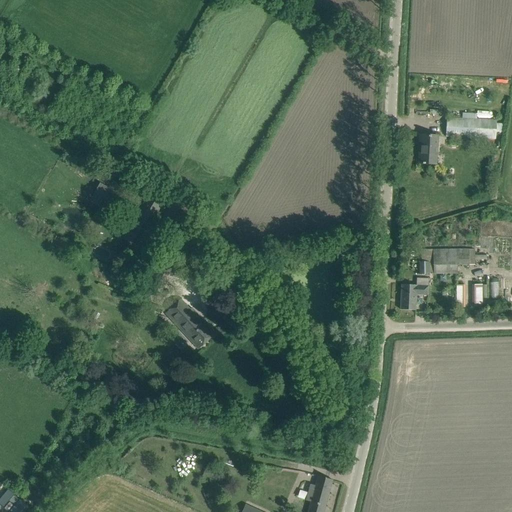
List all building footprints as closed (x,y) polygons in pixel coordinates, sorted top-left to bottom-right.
[(497,120),(447,118),(446,136),(496,139),(497,120)] [(425,163),(435,164),(437,136),(422,135),(421,153),(419,153),(419,154),(420,154),(419,163),(422,163),(422,164),(425,164),(425,163)] [(162,205),(148,196),(120,180),(118,184),(145,201),(123,239),(137,247),(162,205)] [(107,211),(115,198),(99,189),(91,202),(107,211)] [(422,262),(420,262),(420,274),(429,274),(429,273),(457,273),(457,265),(469,265),(469,249),(422,250),(422,262)] [(117,257),(114,263),(120,267),(124,261),(117,257)] [(167,280),(156,274),(147,289),(158,295),(167,280)] [(429,280),(429,279),(417,279),(417,285),(402,285),(400,310),(415,310),(416,295),(428,295),(429,280)] [(458,303),(467,303),(467,284),(458,284),(458,303)] [(487,306),(488,284),(474,284),(474,306),(487,306)] [(165,313),(198,349),(215,334),(192,308),(190,309),(181,299),(165,313)] [(279,466),(272,492),(294,499),(302,473),(279,466)] [(323,511),(332,480),(318,476),(313,493),(308,492),(306,500),(311,502),(308,511),(323,511)] [(20,511),(26,505),(20,499),(19,500),(14,495),(14,494),(8,489),(0,498),(0,504),(3,507),(9,501),(14,506),(8,511),(20,511)]
